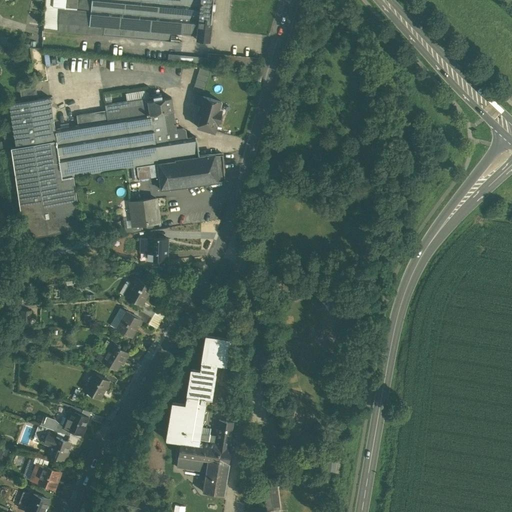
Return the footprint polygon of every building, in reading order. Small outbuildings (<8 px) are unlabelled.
[(45,0),(43,29),(57,30),(58,22),(59,8),(76,9),(76,0),(45,0)] [(91,0),(76,0),(76,9),(90,11),(91,0)] [(173,0),(91,0),(90,11),(102,12),(101,27),(104,27),(120,29),(138,30),(148,31),(166,33),(170,33),(171,19),(173,0)] [(173,0),(171,19),(181,20),(193,21),(199,22),(200,0),(173,0)] [(212,0),(200,0),(199,22),(197,36),(197,40),(209,42),(212,0)] [(76,9),(59,8),(58,22),(74,24),(76,9)] [(90,11),(76,9),(74,24),(89,25),(90,11)] [(102,12),(90,11),(89,25),(101,27),(102,12)] [(181,20),(171,19),(170,33),(179,34),(181,20)] [(193,21),(181,20),(179,34),(192,36),(193,21)] [(74,24),(58,22),(57,30),(103,35),(104,27),(101,27),(89,25),(74,24)] [(120,29),(104,27),(103,35),(119,36),(120,29)] [(138,30),(120,29),(119,36),(137,38),(138,30)] [(148,31),(138,30),(137,38),(147,39),(148,31)] [(166,33),(148,31),(147,39),(165,41),(166,33)] [(254,67),(255,57),(224,54),(224,62),(238,63),(238,65),(254,67)] [(209,71),(199,68),(193,91),(197,92),(203,94),(209,71)] [(35,86),(20,88),(21,101),(37,98),(35,86)] [(212,98),(203,96),(197,94),(194,103),(199,104),(197,112),(201,114),(198,127),(215,132),(217,124),(218,124),(222,110),(219,109),(221,102),(212,99),(212,98)] [(170,95),(147,98),(150,114),(150,115),(164,113),(166,131),(176,130),(170,95)] [(50,97),(37,98),(41,121),(53,119),(50,97)] [(21,101),(9,102),(16,145),(56,139),(55,128),(53,119),(41,121),(37,98),(21,101)] [(142,105),(106,111),(106,115),(106,117),(107,117),(107,120),(144,115),(142,105)] [(106,111),(90,113),(90,116),(100,115),(101,121),(107,120),(107,117),(106,117),(106,115),(106,111)] [(90,113),(53,119),(55,128),(101,121),(100,115),(90,116),(90,113)] [(164,113),(150,115),(150,114),(149,114),(149,113),(146,113),(146,114),(144,115),(107,120),(101,121),(55,128),(56,139),(62,177),(158,163),(199,157),(196,137),(186,139),(185,130),(183,129),(176,130),(166,131),(164,113)] [(16,145),(11,146),(24,236),(80,228),(73,177),(61,178),(56,139),(16,145)] [(223,154),(214,155),(218,182),(225,181),(223,154)] [(199,157),(158,163),(162,190),(218,182),(214,155),(199,157)] [(155,199),(130,202),(133,226),(139,225),(151,223),(158,222),(155,199)] [(151,223),(139,225),(140,231),(152,230),(151,223)] [(166,238),(149,237),(148,252),(153,252),(153,259),(165,260),(166,253),(166,238)] [(152,286),(134,276),(124,294),(135,301),(141,304),(152,286)] [(333,295),(320,301),(330,318),(341,309),(348,305),(339,291),(333,295)] [(155,312),(144,305),(144,306),(141,304),(135,301),(134,303),(142,308),(140,311),(151,318),(155,312)] [(31,308),(21,308),(20,324),(30,324),(31,308)] [(127,310),(117,327),(131,336),(141,319),(137,316),(127,310)] [(151,318),(140,311),(137,316),(141,319),(148,323),(151,318)] [(220,419),(217,436),(210,434),(211,428),(210,428),(201,427),(204,408),(204,407),(206,399),(211,399),(215,373),(216,364),(226,366),(230,338),(206,334),(201,361),(202,361),(200,370),(191,368),(187,395),(186,403),(184,402),(184,403),(173,401),(166,438),(177,440),(181,441),(179,454),(209,459),(207,470),(204,491),(224,495),(232,445),(230,444),(233,422),(220,419)] [(128,352),(110,341),(106,348),(107,349),(108,350),(102,361),(116,369),(122,358),(124,359),(128,352)] [(100,351),(96,357),(102,361),(108,350),(107,349),(104,353),(100,351)] [(104,377),(94,371),(89,380),(88,380),(85,387),(84,389),(99,397),(105,386),(106,386),(109,380),(104,377)] [(117,378),(107,372),(104,377),(109,380),(114,383),(117,378)] [(88,416),(72,409),(69,418),(66,417),(63,423),(62,425),(71,429),(81,433),(81,432),(88,416)] [(43,412),(40,423),(52,427),(56,417),(43,412)] [(103,417),(93,413),(90,418),(100,422),(103,417)] [(71,429),(62,425),(63,423),(56,421),(54,428),(56,429),(60,430),(59,434),(55,432),(54,435),(67,439),(69,434),(70,434),(71,429)] [(54,428),(38,422),(33,438),(43,442),(44,441),(47,433),(54,435),(55,432),(56,429),(54,428)] [(81,433),(71,429),(70,434),(80,438),(82,432),(81,432),(81,433)] [(270,431),(261,433),(266,461),(274,459),(270,431)] [(67,439),(54,435),(47,433),(44,441),(51,443),(48,453),(56,456),(57,455),(65,458),(68,450),(67,449),(69,442),(70,440),(67,439)] [(70,434),(69,434),(67,439),(70,440),(69,442),(78,445),(80,438),(70,434)] [(51,443),(44,441),(43,442),(40,450),(48,453),(51,443)] [(209,459),(179,454),(177,465),(178,465),(207,470),(209,459)] [(337,459),(327,457),(325,472),(335,473),(337,459)] [(59,469),(44,463),(38,480),(53,486),(56,479),(55,478),(59,469)] [(276,476),(264,478),(267,507),(268,510),(280,508),(276,476)] [(48,497),(33,491),(26,511),(28,511),(44,511),(45,509),(44,508),(48,497)] [(126,493),(121,491),(117,505),(122,506),(126,493)] [(154,500),(126,492),(126,493),(122,506),(122,507),(125,508),(134,511),(133,511),(155,511),(158,504),(154,503),(154,500)]
